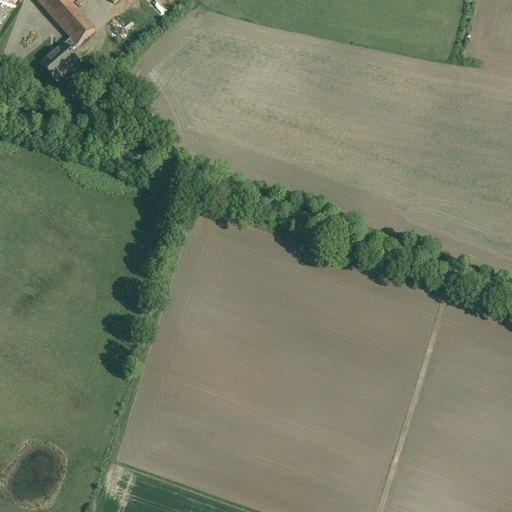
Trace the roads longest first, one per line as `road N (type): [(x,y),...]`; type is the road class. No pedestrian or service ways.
road 1 (unclassified): [(511,295),(0,105)]
road 2 (track): [(451,271),(380,511)]
